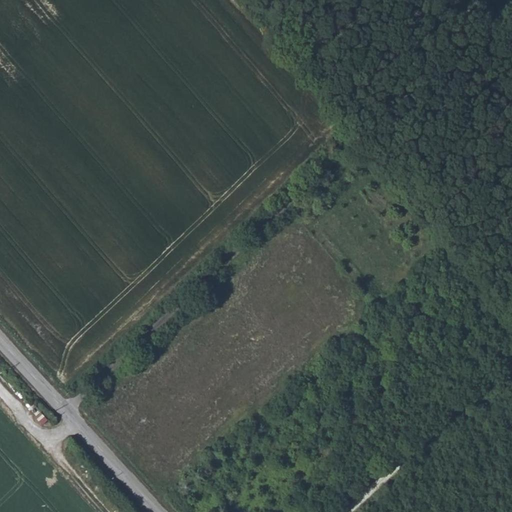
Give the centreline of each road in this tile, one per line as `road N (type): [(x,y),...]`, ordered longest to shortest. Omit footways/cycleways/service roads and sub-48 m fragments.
road 1 (track): [(63,410),(507,1)]
road 2 (tertiary): [(157,511),(0,340)]
road 3 (track): [(343,511),(511,363)]
